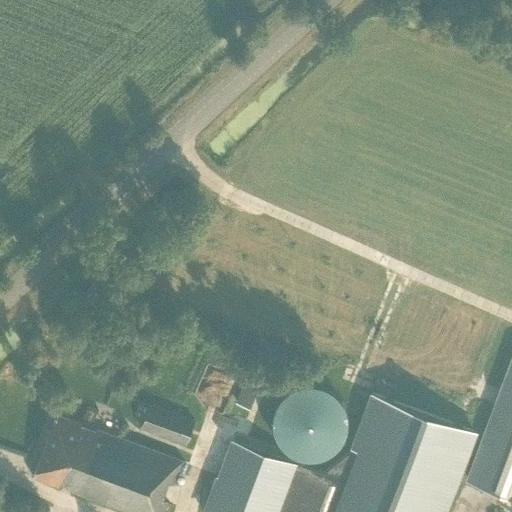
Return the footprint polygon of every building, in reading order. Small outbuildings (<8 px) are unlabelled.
[(302,10),(286,25),(296,36),(312,21),(302,10)] [(471,350),(477,323),(466,320),(460,347),(471,350)] [(346,427),(346,423),(346,419),(345,415),(344,411),(342,406),(340,402),(336,398),(333,395),(328,391),(324,389),(319,387),(314,386),(309,386),(304,386),(300,387),(295,389),(292,390),(288,392),(285,395),(282,398),(279,402),(276,406),(274,410),(273,415),(272,420),(272,426),(273,431),(274,436),(276,440),(279,445),(282,448),(285,451),(288,454),(292,456),(295,458),(300,459),(304,460),(309,460),(314,460),(319,459),(324,457),(328,455),(333,452),(336,448),(340,444),(342,440),(344,436),(345,431),(346,427)] [(148,404),(140,427),(188,445),(196,421),(148,404)] [(43,438),(46,439),(32,477),(127,511),(162,511),(167,500),(160,498),(166,482),(173,484),(182,461),(56,414),(49,431),(46,430),(43,438)] [(273,511),(511,511),(511,487),(355,429),(351,443),(329,460),(324,473),(300,464),(296,474),(219,446),(204,486),(273,511)]
